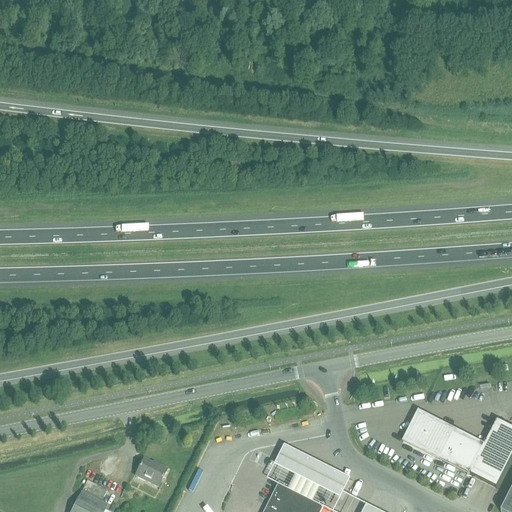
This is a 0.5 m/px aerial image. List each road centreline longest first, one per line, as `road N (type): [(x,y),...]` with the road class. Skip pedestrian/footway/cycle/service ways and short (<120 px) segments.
road 1 (motorway): [(0,378),(511,284)]
road 2 (motorway): [(511,156),(0,106)]
road 3 (motorway): [(0,278),(511,252)]
road 4 (motorway): [(511,215),(0,238)]
road 5 (tertiary): [(0,434),(327,367)]
road 6 (unclassified): [(327,367),(346,460),(447,511)]
road 7 (tertiary): [(327,367),(511,334)]
road 8 (unknown): [(336,419),(239,445),(211,478),(203,511)]
